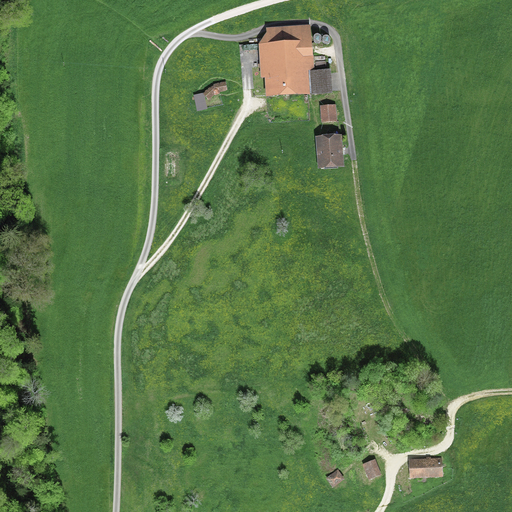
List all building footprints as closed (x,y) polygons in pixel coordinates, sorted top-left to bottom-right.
[(270,99),(281,99),(311,98),(336,97),(334,72),(315,72),(314,30),(269,32),(270,43),(262,44),(264,95),(269,94),(270,99)] [(231,100),(227,85),(198,97),(200,113),(231,100)] [(338,107),(323,108),(323,124),(339,124),(338,107)] [(341,136),(317,138),(319,166),(342,165),(341,136)] [(441,475),(440,459),(410,461),(411,476),(441,475)] [(374,461),(364,465),(369,478),(379,474),(374,461)] [(338,471),(327,479),(332,485),(343,478),(338,471)]
